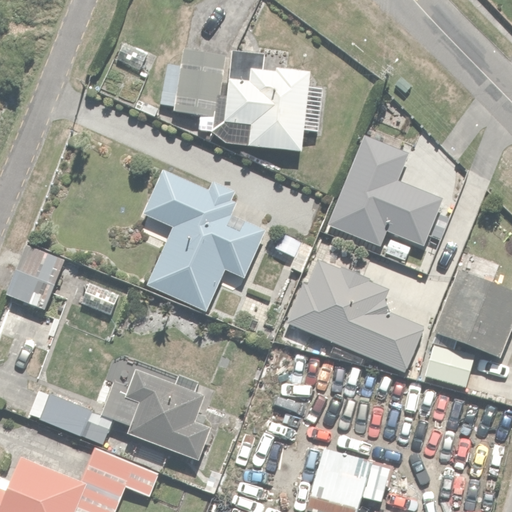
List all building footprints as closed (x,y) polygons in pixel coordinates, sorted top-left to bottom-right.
[(158,52),(125,37),(115,59),(148,74),(158,52)] [(166,63),(163,106),(176,107),(176,114),(225,117),(229,56),(187,53),(186,65),(166,63)] [(275,56),(235,53),(230,127),(257,128),(256,150),(310,154),(311,133),(323,134),(326,89),(316,89),(317,72),(274,69),(275,56)] [(381,248),(388,230),(428,246),(462,165),(368,126),(326,225),(381,248)] [(215,191),(167,170),(145,221),(175,235),(152,286),(214,314),(235,265),(249,271),(270,226),(248,217),(254,203),(217,186),(215,191)] [(73,256),(32,241),(13,293),(54,308),(73,256)] [(315,263),(290,322),(412,373),(432,326),(390,308),(395,296),(315,263)] [(511,349),(511,290),(461,272),(439,334),(509,359),(511,349)] [(127,289),(90,277),(81,306),(118,318),(127,289)] [(0,369),(0,401),(22,411),(33,382),(0,369)] [(181,390),(140,372),(133,388),(121,382),(107,415),(135,427),(131,437),(201,468),(218,429),(203,422),(216,392),(186,379),(181,390)] [(107,448),(115,428),(95,420),(98,412),(51,393),(40,420),(107,448)] [(162,473),(99,449),(85,485),(23,461),(15,483),(0,477),(0,511),(121,511),(130,491),(152,499),(162,473)] [(392,471),(327,453),(311,511),(428,511),(432,500),(387,487),(392,471)]
